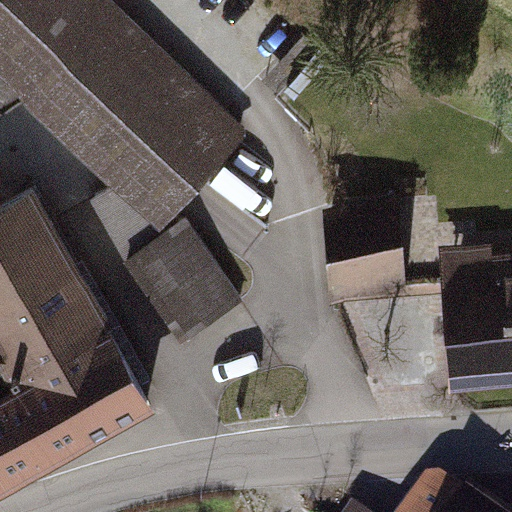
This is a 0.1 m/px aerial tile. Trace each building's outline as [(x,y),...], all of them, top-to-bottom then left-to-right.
[(0,0),(0,112),(30,96),(120,176),(94,193),(128,255),(183,335),(241,298),(193,222),(175,233),(162,213),(242,131),(108,0),(0,0)] [(294,65),(316,42),(304,30),(281,53),(294,65)] [(33,188),(0,206),(0,485),(151,402),(33,188)] [(396,201),(332,206),(338,289),(402,284),(396,201)] [(511,245),(444,250),(448,305),(443,305),(438,310),(440,328),(446,333),(451,332),(454,376),(511,371),(511,245)] [(484,511),(440,482),(419,511),(484,511)]
